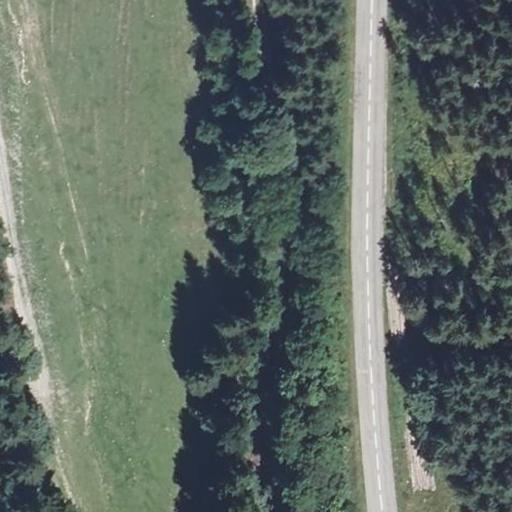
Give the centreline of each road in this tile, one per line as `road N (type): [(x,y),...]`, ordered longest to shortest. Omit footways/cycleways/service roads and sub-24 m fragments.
road 1 (track): [(285,511),(299,153),(254,0)]
road 2 (tertiary): [(376,0),(366,236),(382,511)]
